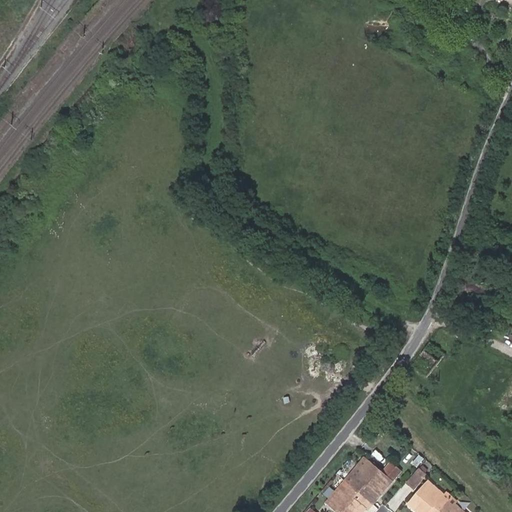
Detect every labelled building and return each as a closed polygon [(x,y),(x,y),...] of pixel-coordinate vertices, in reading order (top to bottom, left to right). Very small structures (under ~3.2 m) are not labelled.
[(511,260),(511,231),(506,229),(495,254),(511,260)] [(505,307),(495,303),(487,321),(498,325),(505,307)] [(348,494),(369,511),(374,506),(372,504),(380,495),(382,497),(388,489),(377,479),(363,467),(350,482),(354,486),(348,494)] [(397,479),(386,469),(379,478),(390,487),(397,479)] [(421,472),(408,487),(416,494),(429,479),(427,477),(426,477),(422,473),(421,472)] [(377,479),(388,489),(390,487),(379,478),(377,479)] [(444,511),(446,510),(434,500),(437,497),(427,488),(409,510),(411,511),(444,511)] [(348,494),(342,489),(325,508),(327,511),(333,504),(336,507),(343,500),(348,494)] [(343,500),(336,507),(333,504),(327,511),(328,511),(368,511),(369,511),(348,494),(343,500)] [(437,497),(434,500),(446,510),(450,505),(444,500),(443,501),(437,497)]
